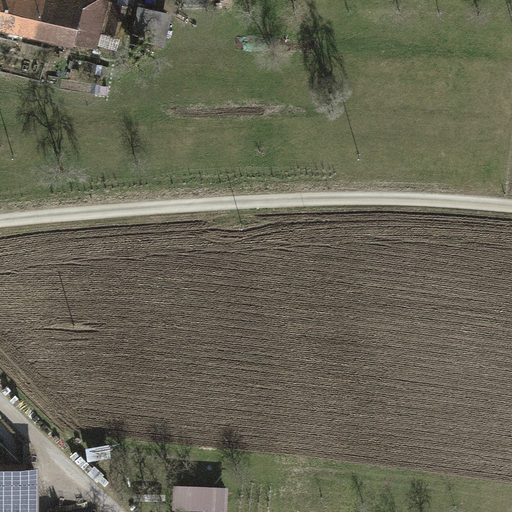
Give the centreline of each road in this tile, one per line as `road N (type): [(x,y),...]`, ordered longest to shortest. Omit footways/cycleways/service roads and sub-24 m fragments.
road 1 (track): [(0,219),(294,199),(511,206)]
road 2 (track): [(0,397),(118,511)]
